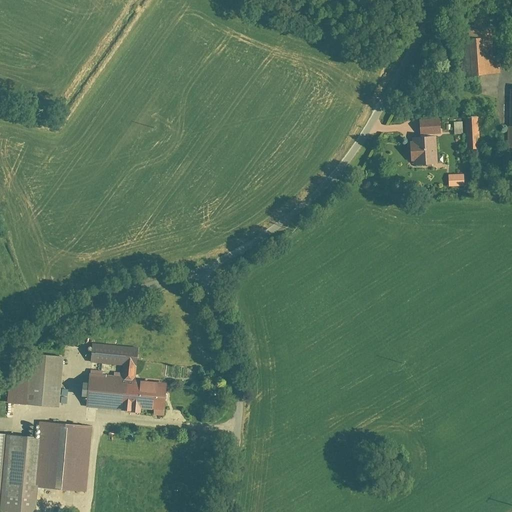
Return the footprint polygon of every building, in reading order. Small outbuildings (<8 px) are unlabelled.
[(461,41),(461,77),(502,77),(502,58),(495,58),(495,51),(490,51),(490,40),(461,41)] [(445,119),(422,119),(422,134),(445,134),(445,119)] [(464,120),(465,151),(486,150),(485,119),(464,120)] [(414,140),(415,167),(437,166),(437,139),(414,140)] [(450,177),(451,188),(465,186),(464,175),(450,177)] [(135,380),(136,372),(140,372),(142,349),(94,345),(92,368),(123,371),(123,379),(92,377),(89,409),(164,415),(166,383),(135,380)] [(28,405),(60,407),(64,358),(33,355),(28,405)] [(43,423),(40,490),(89,492),(92,426),(43,423)] [(3,437),(1,502),(37,503),(39,439),(3,437)]
